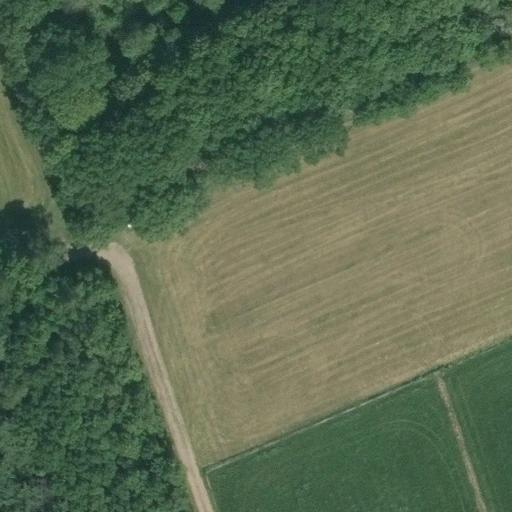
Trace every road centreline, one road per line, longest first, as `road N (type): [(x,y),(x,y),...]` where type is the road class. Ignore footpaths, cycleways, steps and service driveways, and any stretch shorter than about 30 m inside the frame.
road 1 (track): [(0,288),(75,254),(116,259),(132,283),(207,511)]
road 2 (track): [(95,252),(6,0)]
